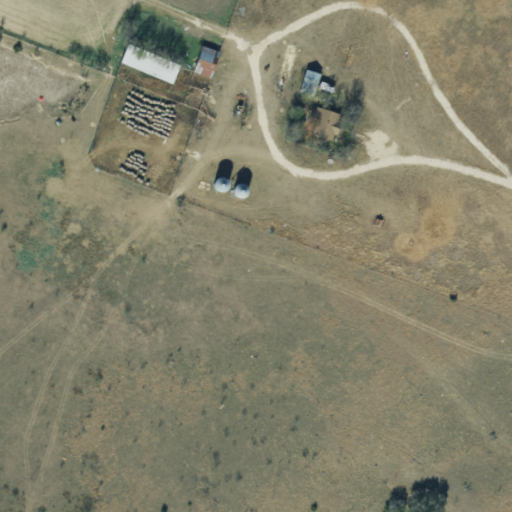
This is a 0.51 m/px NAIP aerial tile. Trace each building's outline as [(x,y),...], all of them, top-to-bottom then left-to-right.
[(172,83),(179,63),(126,44),(119,64),(172,83)] [(191,69),(207,78),(219,53),(203,45),(191,69)] [(312,96),(319,73),(304,69),(297,91),(312,96)] [(332,141),(341,114),(316,106),(308,133),(332,141)] [(226,182),(219,177),(212,186),(220,191),(226,182)] [(245,184),(233,185),(234,197),(246,196),(245,184)]
